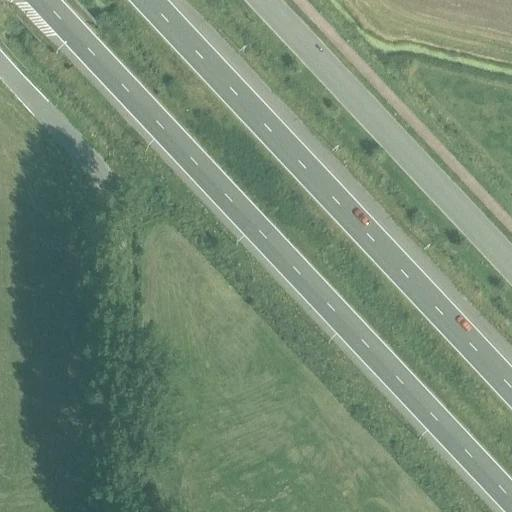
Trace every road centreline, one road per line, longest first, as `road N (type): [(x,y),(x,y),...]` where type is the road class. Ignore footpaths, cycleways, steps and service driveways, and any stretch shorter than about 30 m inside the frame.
road 1 (trunk): [(42,0),(511,498)]
road 2 (trunk): [(511,387),(150,0)]
road 3 (unclassified): [(0,61),(111,185),(133,511)]
road 4 (unclassified): [(511,272),(261,0)]
